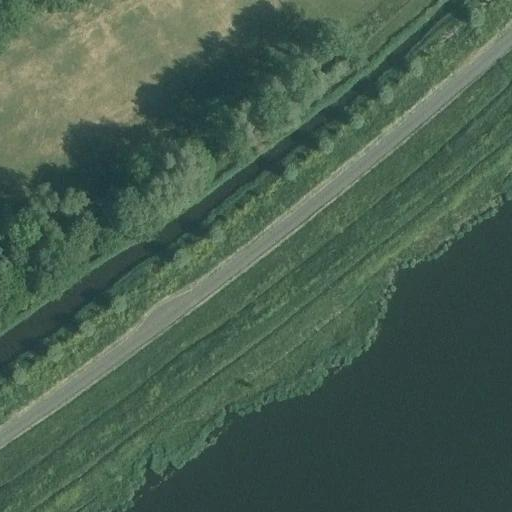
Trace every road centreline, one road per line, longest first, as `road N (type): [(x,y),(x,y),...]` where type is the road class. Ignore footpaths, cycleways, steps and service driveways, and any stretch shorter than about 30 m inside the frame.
road 1 (unclassified): [(511,37),(288,225),(0,439)]
road 2 (unknown): [(511,133),(25,511)]
